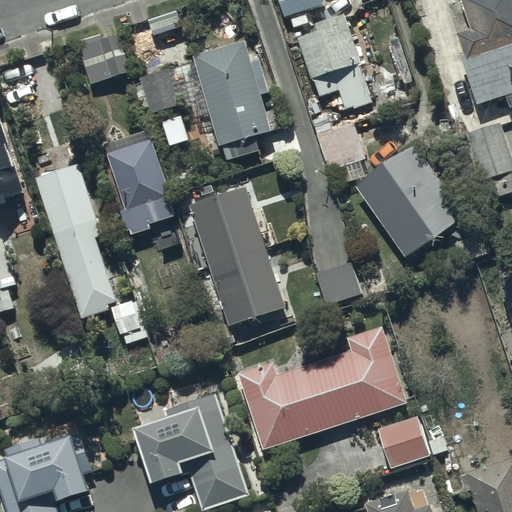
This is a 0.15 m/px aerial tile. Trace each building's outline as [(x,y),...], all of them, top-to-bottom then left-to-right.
[(319,0),(276,0),(282,18),(290,16),(292,26),(308,22),(305,13),(322,9),(319,0)] [(511,0),(458,0),(469,30),(457,34),(463,53),(458,55),(476,106),(504,96),(509,109),(511,107),(511,0)] [(317,32),(296,39),(309,81),(312,80),(318,98),(339,92),(345,111),(372,102),(345,14),(315,23),(317,32)] [(99,41),(79,47),(90,84),(110,78),(99,41)] [(191,58),(203,100),(189,104),(194,120),(208,116),(217,147),(221,146),(225,160),(257,150),(253,137),(270,132),(260,97),(267,95),(257,60),(247,63),(241,43),(191,58)] [(180,105),(169,70),(139,79),(150,114),(180,105)] [(352,122),(315,134),(327,169),(364,157),(352,122)] [(0,124),(0,197),(23,190),(0,124)] [(511,194),(511,165),(501,126),(466,136),(485,202),(511,194)] [(139,132),(102,145),(125,209),(118,211),(124,230),(127,229),(130,236),(149,229),(148,226),(177,216),(150,142),(144,145),(139,132)] [(415,145),(355,187),(405,259),(465,217),(415,145)] [(77,165),(33,179),(79,321),(105,312),(103,305),(114,302),(94,239),(100,237),(77,165)] [(245,187),(188,204),(226,326),(283,309),(245,187)] [(481,235),(455,246),(462,263),(488,252),(481,235)] [(17,283),(2,240),(0,240),(0,310),(14,306),(8,287),(17,283)] [(352,262),(315,273),(325,307),(362,296),(352,262)] [(511,282),(499,286),(511,328),(511,350),(509,352),(511,361),(511,282)] [(136,300),(110,308),(118,337),(123,335),(126,344),(147,338),(136,300)] [(271,365),(238,376),(263,452),(408,405),(383,327),(344,340),(348,353),(276,377),(271,365)] [(165,419),(130,431),(148,485),(188,472),(200,510),(245,495),(212,397),(164,413),(165,419)] [(428,456),(415,419),(376,432),(389,469),(428,456)] [(9,459),(0,461),(0,494),(5,511),(55,511),(54,506),(87,497),(80,475),(91,471),(81,437),(40,449),(38,441),(7,450),(9,459)] [(511,511),(511,459),(464,474),(476,511),(511,511)] [(429,511),(427,503),(414,507),(409,490),(365,505),(366,511),(429,511)]
